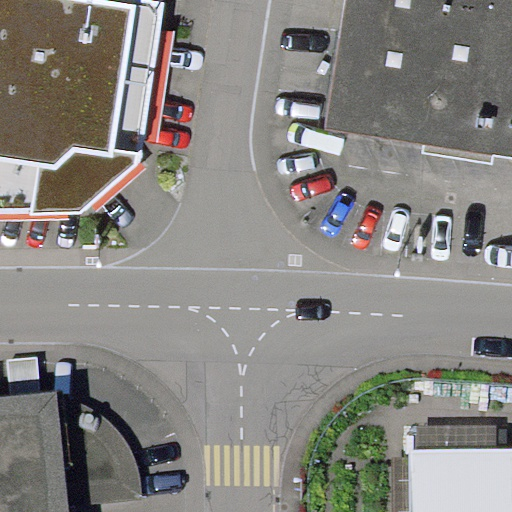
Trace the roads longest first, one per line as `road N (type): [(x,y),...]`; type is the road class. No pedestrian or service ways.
road 1 (residential): [(242,307),(244,107),(259,0)]
road 2 (residential): [(242,307),(511,325)]
road 3 (residential): [(0,305),(242,307)]
road 4 (residential): [(244,511),(242,307)]
